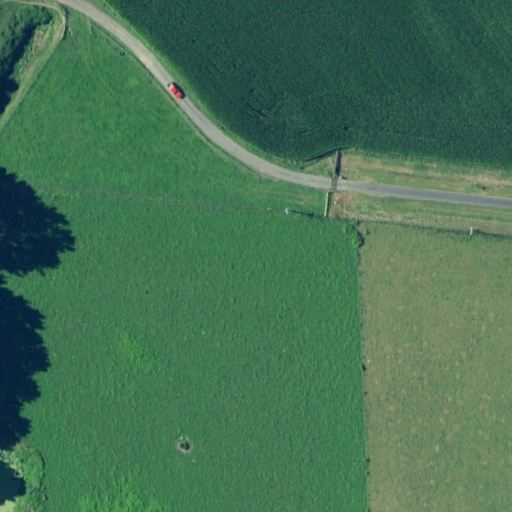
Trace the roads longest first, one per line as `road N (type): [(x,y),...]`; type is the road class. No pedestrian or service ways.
road 1 (track): [(63,0),(128,44),(201,124),(252,162),(309,181),(356,177)]
road 2 (unclassified): [(356,177),(511,198)]
